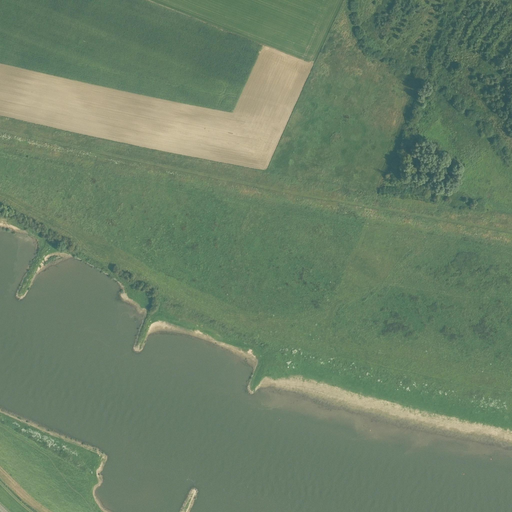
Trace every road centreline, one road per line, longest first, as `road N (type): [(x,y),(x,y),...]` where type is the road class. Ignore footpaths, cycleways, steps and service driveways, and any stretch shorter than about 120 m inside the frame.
road 1 (track): [(511,232),(0,129)]
road 2 (track): [(425,0),(416,27),(380,62),(401,101),(376,175),(377,208)]
